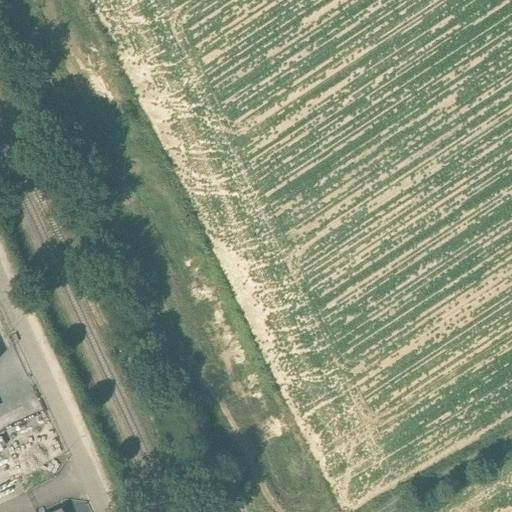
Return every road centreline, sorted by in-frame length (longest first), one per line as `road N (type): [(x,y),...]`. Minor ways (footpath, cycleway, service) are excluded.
road 1 (track): [(10,0),(181,381),(219,447),(241,511)]
road 2 (residential): [(104,511),(0,282)]
